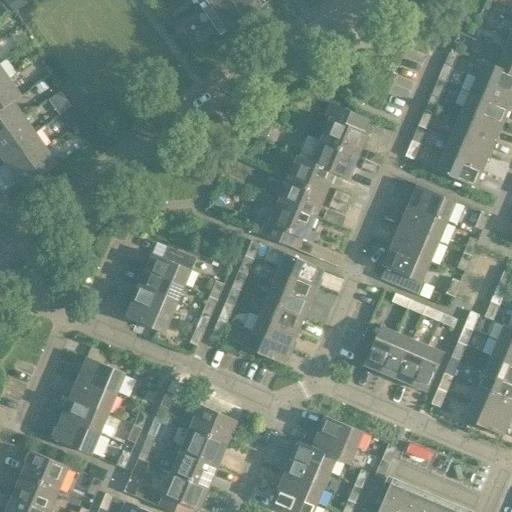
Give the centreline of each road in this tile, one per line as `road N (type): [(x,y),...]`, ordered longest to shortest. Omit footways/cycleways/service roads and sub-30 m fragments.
road 1 (residential): [(8,267),(210,100),(371,0)]
road 2 (residential): [(311,386),(349,292),(353,256),(434,65)]
road 3 (residential): [(504,459),(335,388),(311,386)]
road 4 (residential): [(278,402),(88,325)]
road 5 (residential): [(0,445),(26,418),(65,322)]
road 6 (residential): [(88,325),(140,207)]
